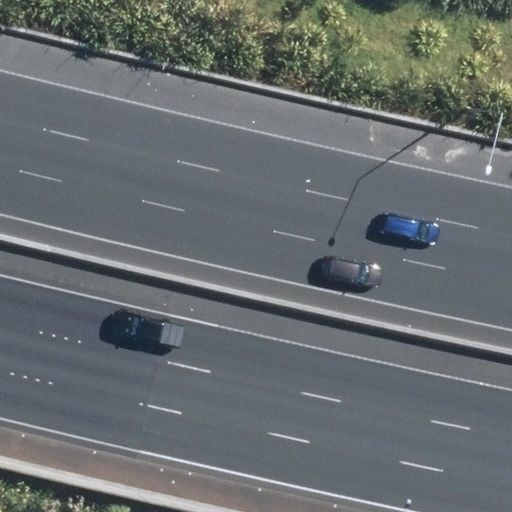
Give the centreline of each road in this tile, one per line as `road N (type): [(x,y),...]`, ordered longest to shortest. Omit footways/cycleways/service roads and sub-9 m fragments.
road 1 (motorway): [(0,178),(511,295)]
road 2 (motorway): [(511,440),(0,323)]
